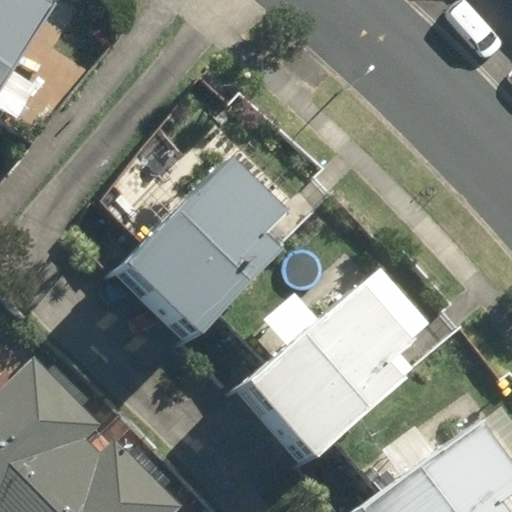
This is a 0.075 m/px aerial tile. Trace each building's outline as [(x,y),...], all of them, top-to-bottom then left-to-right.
[(44,0),(0,0),(0,110),(63,12),(44,0)] [(293,245),(217,169),(106,281),(182,356),(293,245)] [(298,478),(433,349),(364,277),(311,327),(286,301),(253,333),(271,352),(222,398),(298,478)] [(0,511),(161,511),(147,497),(165,479),(131,444),(112,463),(99,451),(86,464),(76,454),(94,437),(29,369),(0,396),(0,511)] [(379,490),(349,511),(511,511),(511,491),(511,490),(511,489),(511,445),(471,390),(364,470),(379,490)]
